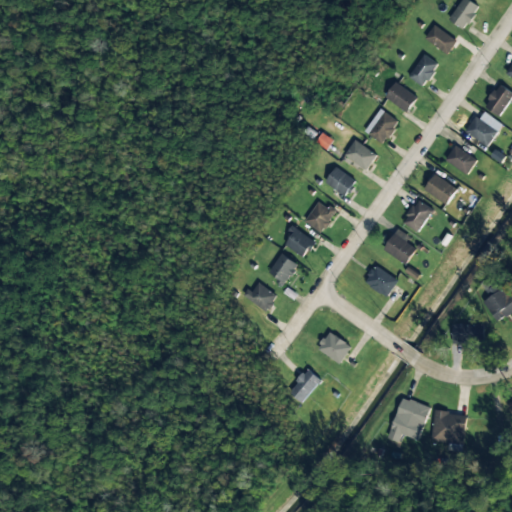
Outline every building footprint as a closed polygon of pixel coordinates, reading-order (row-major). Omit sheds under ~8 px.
[(480,7),(468,0),(461,0),(449,19),(464,30),(480,7)] [(424,39),(448,55),(458,41),(434,25),(424,39)] [(425,87),(438,63),(422,54),(409,79),(425,87)] [(407,113),(418,98),(395,83),(384,98),(407,113)] [(499,117),(511,98),(511,92),(500,84),(485,107),(499,117)] [(398,121),(379,109),(365,133),(384,144),(398,121)] [(466,133),(487,148),(503,125),(482,111),(466,133)] [(367,170),(377,154),(354,140),(344,156),(367,170)] [(467,175),(477,160),(455,146),(445,161),(467,175)] [(325,185),(348,197),(357,180),(334,168),(325,185)] [(424,191),(447,206),(457,189),(434,175),(424,191)] [(402,223),(418,233),(433,210),(417,200),(402,223)] [(324,234),(336,212),(317,201),(305,223),(324,234)] [(315,240),(294,229),(285,247),(306,257),(315,240)] [(383,251),(407,265),(416,249),(406,243),(410,237),(397,229),(383,251)] [(268,274),(285,285),(298,265),(280,254),(268,274)] [(398,279),(375,267),(365,285),(389,297),(398,279)] [(277,296),(256,282),(245,298),(266,312),(277,296)] [(511,315),(511,288),(509,285),(485,302),(500,324),(511,315)] [(484,325),(454,325),(455,344),(484,343),(484,325)] [(318,349),(339,365),(352,348),(330,332),(318,349)] [(287,392),(300,404),(320,381),(307,369),(287,392)] [(431,408),(403,398),(388,438),(399,443),(402,435),(418,442),(431,408)] [(464,445),(467,415),(435,412),(432,442),(464,445)]
